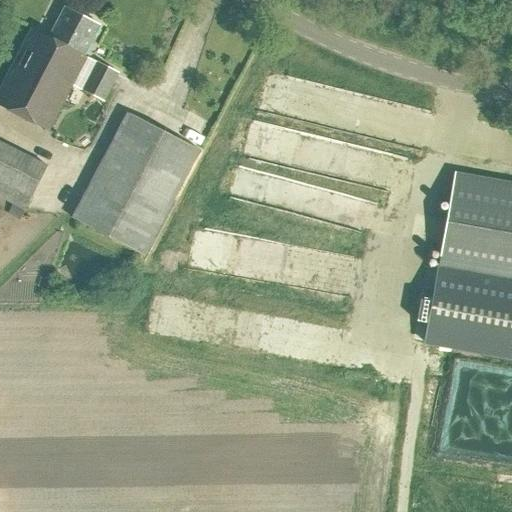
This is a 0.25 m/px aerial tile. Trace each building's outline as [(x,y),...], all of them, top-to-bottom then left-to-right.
[(99,26),(62,7),(46,38),(29,29),(0,86),(0,107),(48,132),(71,85),(103,102),(117,75),(86,59),(99,26)] [(170,72),(193,79),(202,47),(179,41),(170,72)] [(199,151),(126,113),(70,219),(143,257),(199,151)] [(245,170),(373,191),(378,162),(250,140),(245,170)] [(0,199),(11,205),(7,214),(20,220),(47,166),(0,141),(0,199)] [(438,273),(424,346),(511,361),(511,182),(456,172),(438,273)] [(216,261),(206,262),(205,251),(193,252),(196,282),(218,280),(216,261)] [(276,288),(279,258),(224,252),(221,282),(276,288)]
